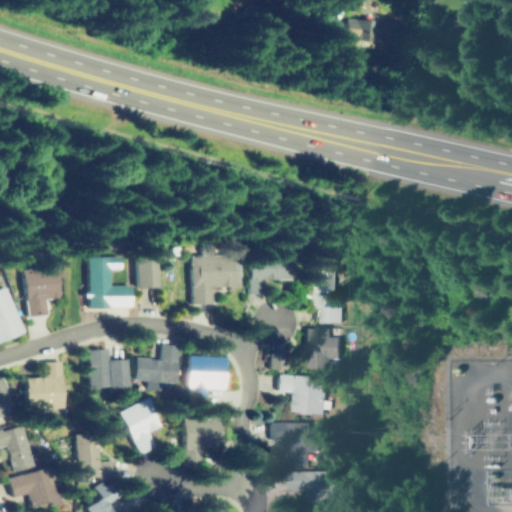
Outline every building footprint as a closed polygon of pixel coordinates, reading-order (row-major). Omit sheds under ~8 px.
[(395,17),(396,44),(365,44),(365,42),(340,42),(340,20),(365,19),(365,17),(395,17)] [(462,17),(462,46),(442,46),(442,17),(462,17)] [(209,300),(190,301),(188,256),(230,254),(230,252),(235,252),(237,284),(208,285),(209,300)] [(246,289),(245,289),(244,270),(245,270),(245,254),(291,253),(292,276),(262,276),(262,289),(246,289)] [(83,256),(84,307),(126,306),(126,285),(105,285),(104,268),(116,268),(116,256),(83,256)] [(154,257),(154,284),(134,284),(134,257),(154,257)] [(329,259),(329,303),(335,303),(335,320),(315,320),(314,304),(307,304),(307,259),(329,259)] [(41,310),(23,311),(20,267),(53,265),(54,296),(40,297),(41,310)] [(0,285),(2,285),(20,329),(0,337),(0,285)] [(324,326),(324,336),(332,335),(333,356),(325,356),(325,365),(303,365),(302,326),(324,326)] [(170,342),(170,375),(160,386),(142,386),(142,378),(131,378),(130,357),(154,357),(154,342),(170,342)] [(99,343),(99,355),(117,354),(119,385),(100,386),(100,380),(80,382),(78,345),(99,343)] [(219,354),(218,385),(199,385),(199,399),(182,398),(182,379),(182,353),(219,354)] [(57,360),(56,387),(58,387),(58,407),(24,406),(25,376),(41,376),(41,360),(57,360)] [(321,371),(321,410),(292,411),(290,389),(273,390),(272,373),(321,371)] [(0,381),(11,408),(0,413),(0,381)] [(152,442),(135,450),(116,408),(143,395),(156,423),(145,428),(152,442)] [(195,443),(196,460),(179,460),(179,443),(176,443),(175,415),(214,415),(214,442),(195,443)] [(287,418),(287,419),(305,419),(306,461),(281,461),(281,437),(266,438),(266,419),(287,418)] [(0,424),(18,420),(28,463),(9,468),(3,441),(0,441),(0,424)] [(93,444),(94,459),(109,459),(109,473),(73,475),(72,432),(93,433),(93,444)] [(51,480),(54,496),(23,504),(19,488),(2,492),(0,483),(0,473),(46,462),(51,480)] [(333,466),(334,497),(302,497),(302,485),(287,486),(286,465),(333,466)] [(110,511),(85,511),(81,505),(98,493),(110,511)]
